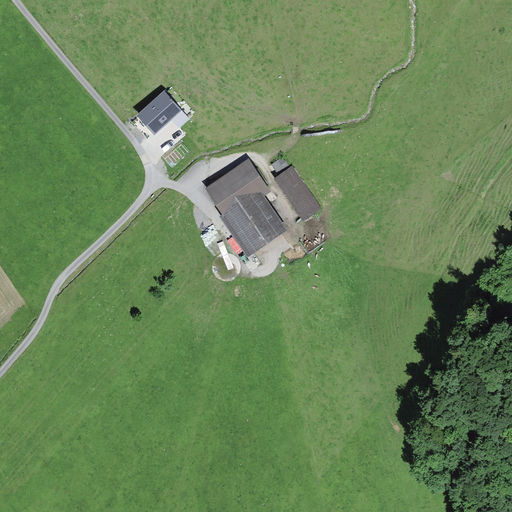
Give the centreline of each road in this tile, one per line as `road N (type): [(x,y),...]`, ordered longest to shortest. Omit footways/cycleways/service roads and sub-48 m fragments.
road 1 (track): [(0,375),(34,333),(58,284),(150,185),(143,153),(17,0)]
road 2 (track): [(184,188),(252,154),(291,211),(291,226),(266,267),(244,259),(192,192)]
